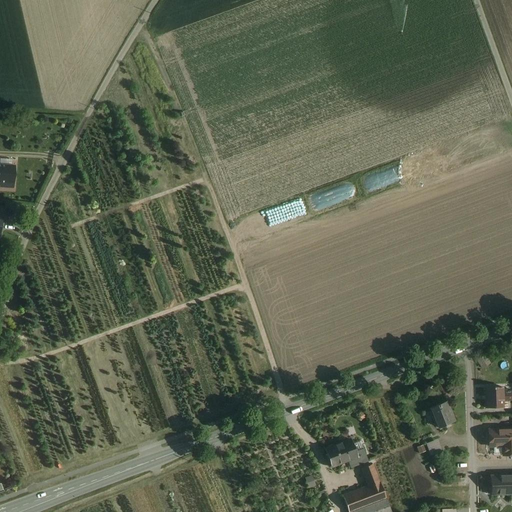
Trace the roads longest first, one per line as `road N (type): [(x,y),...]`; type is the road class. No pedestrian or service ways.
road 1 (tertiary): [(467,344),(11,511)]
road 2 (track): [(283,399),(146,14)]
road 3 (residential): [(0,316),(38,209),(155,0)]
road 4 (residential): [(467,344),(472,511)]
